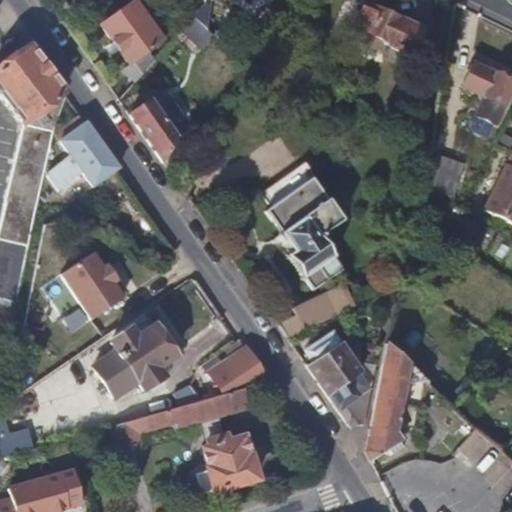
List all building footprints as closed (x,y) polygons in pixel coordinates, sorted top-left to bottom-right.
[(293,0),(287,45),(305,48),(307,36),(312,0),(293,0)] [(158,45),(129,5),(97,29),(126,68),(121,72),(131,86),(151,65),(144,55),(158,45)] [(406,59),(418,33),(363,6),(351,30),(364,36),(381,44),(381,47),(406,59)] [(204,7),(203,7),(190,21),(200,29),(203,34),(208,10),(204,7)] [(203,34),(200,29),(190,21),(180,33),(200,50),(203,34)] [(359,46),(364,36),(351,30),(347,40),(359,46)] [(326,39),(307,36),(305,48),(306,48),(324,51),(326,39)] [(0,70),(0,102),(20,127),(62,96),(25,50),(0,70)] [(470,67),(459,88),(484,100),(499,108),(509,87),(470,67)] [(62,96),(20,127),(20,128),(0,214),(0,305),(14,310),(31,222),(36,197),(45,158),(51,132),(63,98),(62,96)] [(182,111),(173,100),(168,103),(176,115),(182,111)] [(499,108),(484,100),(475,119),(490,126),(499,108)] [(150,110),(164,130),(175,123),(176,115),(168,103),(160,102),(150,110)] [(146,105),(127,119),(160,166),(174,143),(164,130),(150,110),(146,105)] [(58,141),(82,124),(78,118),(53,135),(58,141)] [(89,190),(114,170),(82,124),(58,141),(56,143),(67,159),(43,176),(55,192),(78,174),(89,190)] [(188,152),(174,143),(160,166),(170,180),(188,152)] [(511,155),(481,215),(511,230),(511,155)] [(457,168),(431,161),(425,193),(448,201),(457,168)] [(410,166),(396,164),(391,191),(404,194),(410,166)] [(303,223),(303,220),(299,220),(298,223),(278,236),(275,235),(274,240),(276,240),(287,256),(284,258),(282,257),(279,258),(281,261),(279,262),(281,264),(283,263),(296,282),(294,283),(296,286),(297,284),(298,285),(299,287),(303,285),(302,283),(316,274),(323,284),(339,275),(330,263),(333,261),(330,258),(328,259),(315,241),(318,240),(315,236),(313,238),(303,223)] [(335,318),(327,304),(303,315),(311,329),(335,318)] [(311,329),(303,315),(274,328),(284,342),(311,329)] [(171,360),(149,330),(134,341),(128,333),(108,347),(142,395),(161,381),(156,374),(171,363),(171,360)] [(334,348),(324,355),(317,345),(302,354),(309,363),(303,367),(346,432),(360,427),(371,370),(356,380),(334,348)] [(403,366),(384,348),(383,347),(362,456),(366,464),(396,443),(396,438),(392,438),(403,366)] [(222,397),(241,391),(264,385),(242,353),(208,376),(222,397)] [(178,409),(199,403),(189,389),(170,400),(178,409)] [(246,410),(241,391),(222,397),(199,403),(178,409),(145,418),(108,429),(116,456),(141,449),(137,436),(201,417),(202,422),(246,410)] [(458,408),(475,420),(485,405),(468,393),(458,408)] [(22,414),(0,420),(0,443),(3,454),(31,446),(22,414)] [(471,511),(472,511),(511,468),(458,420),(435,447),(485,490),(469,511),(471,511)] [(225,444),(223,437),(203,443),(205,450),(200,452),(205,472),(192,476),(198,496),(211,492),(213,494),(253,481),(240,439),(225,444)] [(471,511),(469,511),(468,511),(511,511),(511,468),(472,511),(471,511)] [(448,511),(453,510),(447,499),(421,511),(448,511)]
